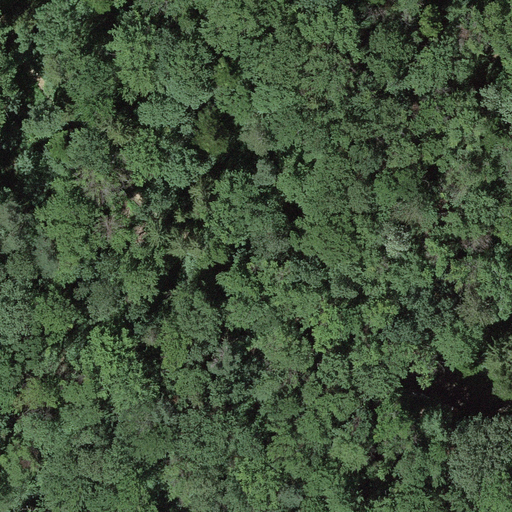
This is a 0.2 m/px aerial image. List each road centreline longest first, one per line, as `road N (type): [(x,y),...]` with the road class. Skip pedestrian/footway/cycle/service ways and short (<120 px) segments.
road 1 (track): [(511,412),(485,414),(452,402),(214,238),(121,153),(4,0)]
road 2 (track): [(511,96),(506,140),(490,167),(440,216),(440,346),(420,379)]
